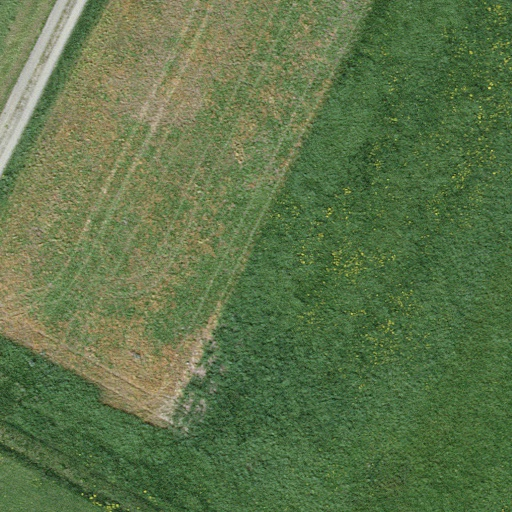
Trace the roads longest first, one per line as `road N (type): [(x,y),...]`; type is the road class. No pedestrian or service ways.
road 1 (track): [(0,437),(145,511)]
road 2 (track): [(65,0),(0,131)]
